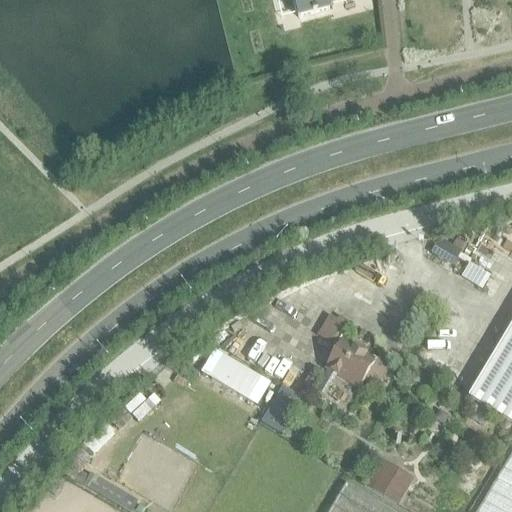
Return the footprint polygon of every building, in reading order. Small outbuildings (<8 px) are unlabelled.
[(326,0),(292,0),(298,19),(328,11),(326,0)] [(460,254),(439,241),(431,255),(452,268),(460,254)] [(511,427),(511,326),(468,401),(511,427)] [(376,363),(341,343),(324,371),(350,387),(355,377),(378,388),(388,370),(378,364),(376,363)] [(214,353),(201,376),(257,409),(271,387),(214,353)] [(304,395),(314,378),(291,365),(281,382),(304,395)] [(283,390),(262,426),(283,438),(303,402),(283,390)] [(145,401),(130,416),(137,424),(153,409),(145,401)] [(123,412),(110,423),(117,431),(130,420),(123,412)] [(380,426),(364,452),(456,511),(465,511),(480,490),(380,426)] [(103,428),(72,459),(80,468),(86,462),(112,436),(103,428)] [(511,511),(511,455),(477,511),(511,511)] [(373,472),(364,487),(397,505),(406,491),(373,472)] [(125,500),(89,479),(84,487),(120,509),(125,500)] [(391,511),(346,485),(329,511),(391,511)]
